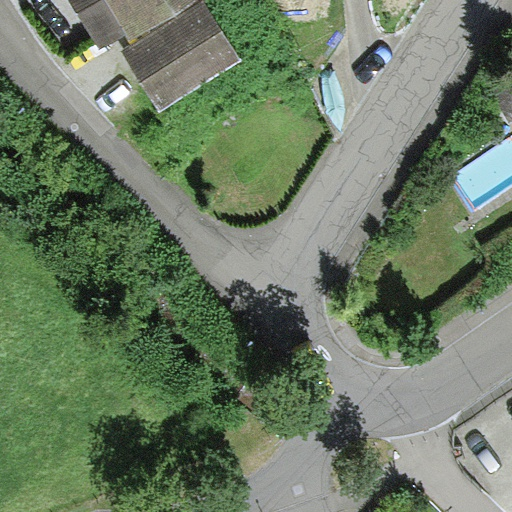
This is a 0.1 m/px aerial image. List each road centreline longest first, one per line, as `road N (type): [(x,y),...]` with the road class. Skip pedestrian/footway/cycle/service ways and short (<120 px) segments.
road 1 (residential): [(247,285),(306,240),(466,0)]
road 2 (residential): [(247,285),(0,29)]
road 3 (residential): [(345,398),(286,479),(193,511)]
road 4 (residential): [(345,398),(247,285)]
road 5 (residential): [(481,511),(416,446),(407,408)]
road 6 (residential): [(511,334),(407,408)]
